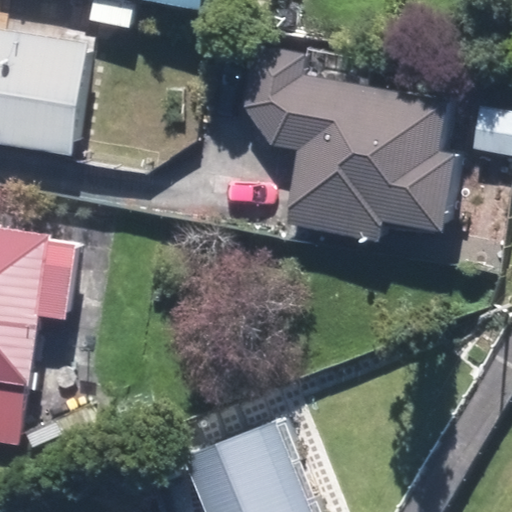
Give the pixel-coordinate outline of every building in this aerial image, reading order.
[(159,0),(214,9),(215,0),(159,0)] [(98,42),(0,27),(0,142),(80,155),(98,42)] [(265,43),(255,113),(282,144),(306,147),(298,205),(295,224),(389,238),(392,219),(457,229),(469,150),(453,148),(460,99),(334,80),(337,54),(265,43)] [(511,109),(488,106),(481,149),(511,154),(511,109)] [(0,438),(26,442),(34,383),(39,384),(48,314),(74,318),(84,245),(58,242),(59,235),(0,227),(0,438)] [(324,511),(290,419),(193,455),(214,511),(324,511)]
